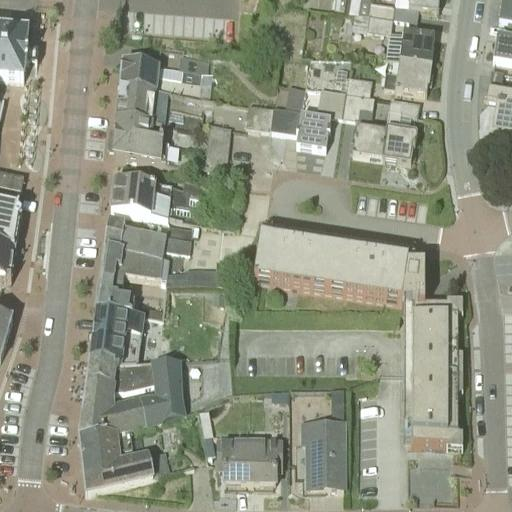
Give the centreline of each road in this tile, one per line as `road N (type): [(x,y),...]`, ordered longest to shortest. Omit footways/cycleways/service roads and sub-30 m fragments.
road 1 (tertiary): [(54,323),(85,6)]
road 2 (residential): [(495,511),(495,358),(475,233)]
road 3 (residential): [(475,233),(457,116),(471,0)]
road 4 (tertiary): [(25,511),(54,323)]
road 5 (residential): [(343,225),(445,241),(475,233)]
road 6 (residential): [(343,225),(332,199),(298,194),(289,197),(286,218),(323,231)]
